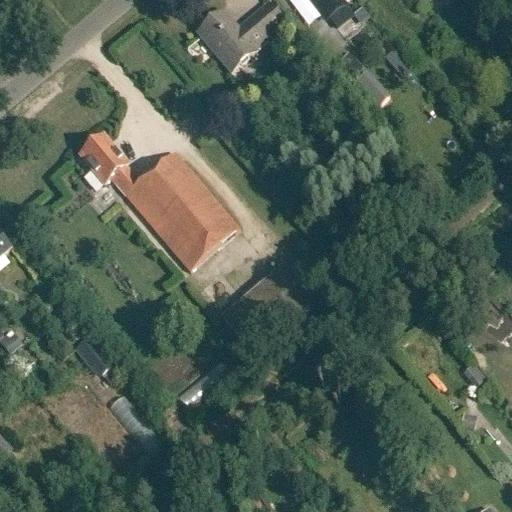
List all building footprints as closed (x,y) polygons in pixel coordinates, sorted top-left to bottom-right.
[(342,0),(311,0),(329,22),(348,6),(342,0)] [(223,15),(198,36),(231,75),(257,53),(256,52),(287,27),(270,6),(249,24),(251,25),(240,34),(223,15)] [(392,53),(382,61),(390,70),(400,62),(392,53)] [(257,124),(247,130),(254,142),(264,136),(257,124)] [(113,183),(126,199),(191,275),(241,233),(176,156),(141,186),(128,170),(129,169),(105,140),(82,159),(106,188),(113,183)] [(498,146),(483,159),(493,170),(508,157),(498,146)] [(0,262),(13,251),(0,235),(0,262)] [(220,322),(252,360),(316,306),(284,268),(220,322)] [(23,348),(11,334),(0,344),(0,348),(10,360),(23,348)] [(0,464),(10,475),(21,465),(12,456),(15,453),(0,437),(0,464)]
